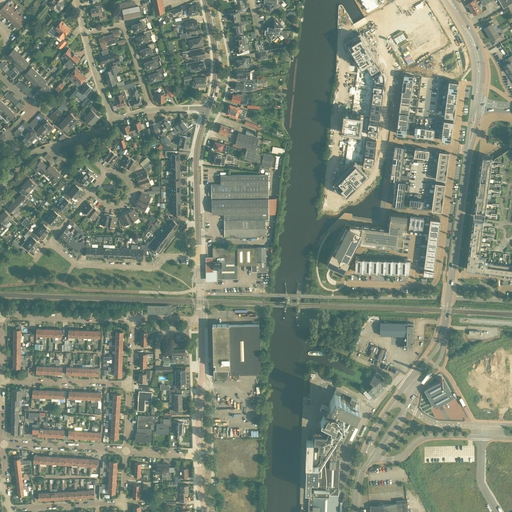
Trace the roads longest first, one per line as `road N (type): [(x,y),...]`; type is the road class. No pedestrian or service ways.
road 1 (residential): [(342,283),(433,283),(455,146)]
road 2 (tertiary): [(442,335),(468,148)]
road 3 (residential): [(199,256),(171,256),(151,268),(79,265),(48,242)]
road 4 (residential): [(353,27),(341,34),(331,155),(341,174)]
road 5 (tertiary): [(199,256),(196,154),(207,110)]
road 6 (tertiary): [(197,453),(200,320)]
road 7 (residential): [(132,318),(0,313)]
road 8 (residential): [(150,109),(122,24),(83,33)]
road 9 (residential): [(129,384),(0,379)]
road 10 (residential): [(126,450),(0,442)]
